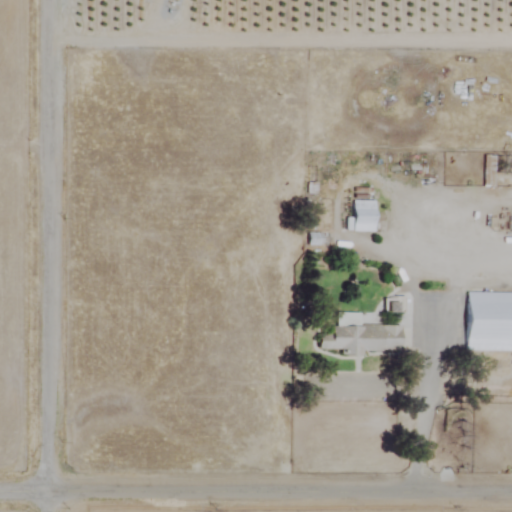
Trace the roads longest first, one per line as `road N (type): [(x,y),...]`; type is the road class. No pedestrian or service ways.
road 1 (residential): [(58,511),(61,0)]
road 2 (residential): [(0,493),(511,493)]
